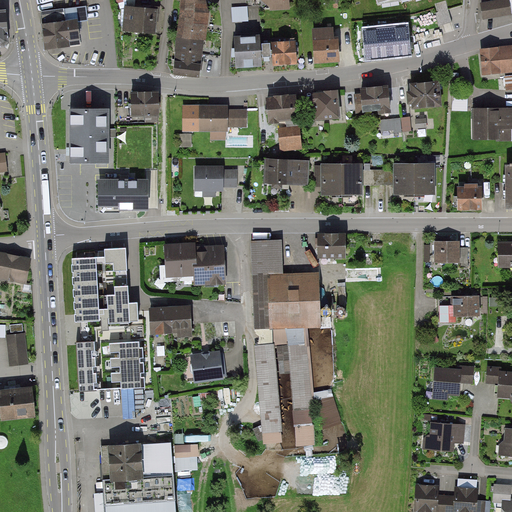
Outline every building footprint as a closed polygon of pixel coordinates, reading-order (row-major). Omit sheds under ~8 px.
[(207,2),(191,0),(178,0),(170,76),(199,79),(207,2)] [(256,0),(256,1),(268,10),(288,9),(287,0),(256,0)] [(507,0),(495,0),(479,3),(482,19),(510,15),(507,0)] [(61,10),(41,12),(46,50),(81,45),(78,22),(88,21),(87,7),(61,10)] [(247,7),(231,7),(231,23),(248,23),(247,7)] [(156,11),(123,8),(121,33),(154,36),(156,11)] [(437,11),(440,23),(452,21),(449,8),(437,11)] [(435,11),(411,17),(416,33),(439,27),(435,11)] [(330,28),(307,29),(310,65),(337,63),(335,41),(330,41),(330,28)] [(397,31),(372,33),(375,58),(399,55),(397,31)] [(256,37),(229,39),(232,70),(259,68),(258,60),(266,59),(265,45),(257,46),(256,37)] [(293,43),(268,44),(269,68),(294,66),(293,43)] [(511,48),(482,54),(484,76),(511,72),(511,48)] [(436,82),(406,84),(408,110),(438,108),(436,82)] [(385,88),(356,91),(358,115),(388,112),(385,88)] [(336,93),(308,95),(310,123),(339,120),(336,93)] [(158,94),(127,94),(126,121),(158,121),(158,94)] [(292,96),(262,100),(265,125),(295,122),(292,96)] [(228,106),(183,106),(183,132),(211,133),(211,141),(226,141),(226,132),(228,132),(228,128),(248,128),(247,110),(228,110),(228,106)] [(511,107),(469,109),(470,142),(496,141),(496,130),(511,129),(511,107)] [(110,112),(70,112),(70,163),(96,163),(108,163),(110,163),(110,112)] [(413,130),(412,117),(382,119),(383,132),(413,130)] [(429,128),(427,117),(417,118),(419,130),(429,128)] [(298,128),(275,131),(278,153),(300,151),(298,128)] [(191,147),(191,135),(179,135),(179,147),(191,147)] [(309,161),(266,159),(265,184),(298,185),(308,185),(309,161)] [(363,164),(322,165),(321,166),(315,166),(315,187),(322,187),(321,196),(363,195),(363,185),(363,171),(363,164)] [(435,164),(394,164),(394,170),(394,185),(394,195),(435,194),(435,164)] [(238,167),(192,167),(192,193),(222,193),(222,188),(231,188),(238,188),(238,167)] [(394,170),(363,171),(363,185),(371,185),(380,185),(389,185),(394,185),(394,170)] [(148,181),(98,181),(99,211),(148,211),(148,181)] [(482,187),(457,187),(458,211),(482,210),(482,187)] [(342,236),(314,235),(314,262),(341,263),(342,236)] [(265,276),(280,275),(279,241),(249,242),(253,348),(261,435),(280,433),(276,376),(288,374),(292,411),(313,410),(306,328),(268,330),(265,276)] [(192,243),(166,246),(168,278),(191,277),(192,287),(224,285),(222,248),(193,250),(192,243)] [(458,243),(431,243),(431,265),(458,265),(458,243)] [(511,243),(497,244),(498,269),(511,268),(511,243)] [(106,258),(73,260),(77,323),(102,322),(103,331),(109,330),(108,324),(139,322),(138,304),(129,304),(126,249),(119,250),(105,251),(106,258)] [(29,260),(0,254),(0,281),(24,286),(29,260)] [(280,275),(265,276),(268,330),(306,328),(317,327),(314,274),(280,275)] [(479,297),(451,298),(452,318),(480,317),(479,297)] [(191,306),(151,309),(153,334),(178,332),(179,339),(194,338),(191,306)] [(22,324),(10,326),(11,332),(23,331),(22,324)] [(26,334),(8,336),(10,366),(28,364),(26,334)] [(94,343),(77,344),(79,392),(97,391),(94,343)] [(139,343),(111,344),(111,353),(120,353),(121,360),(112,360),(112,368),(121,368),(121,374),(113,374),(113,382),(122,381),(122,389),(144,388),(144,379),(140,379),(140,376),(140,373),(145,373),(144,363),(140,363),(140,361),(140,358),(144,358),(143,348),(139,348),(139,343)] [(206,353),(188,356),(191,381),(222,378),(219,352),(206,353)] [(501,368),(485,366),(483,384),(496,385),(495,400),(511,401),(511,374),(501,373),(501,368)] [(460,371),(433,368),(430,400),(458,402),(460,383),(473,385),(474,368),(460,367),(460,371)] [(29,389),(0,392),(0,421),(32,418),(29,389)] [(463,427),(426,424),(424,454),(453,456),(454,443),(462,444),(463,427)] [(511,430),(502,430),(501,442),(498,445),(497,461),(511,461),(511,430)] [(178,469),(201,467),(199,441),(176,442),(178,469)] [(137,443),(101,446),(105,483),(141,480),(137,443)] [(477,482),(457,481),(456,495),(455,511),(485,511),(486,503),(476,502),(477,482)] [(510,485),(492,484),(491,503),(500,504),(499,511),(511,511),(511,499),(509,499),(510,485)] [(436,487),(414,486),(412,511),(455,511),(456,495),(436,493),(436,487)] [(102,505),(102,511),(173,511),(172,500),(102,505)]
